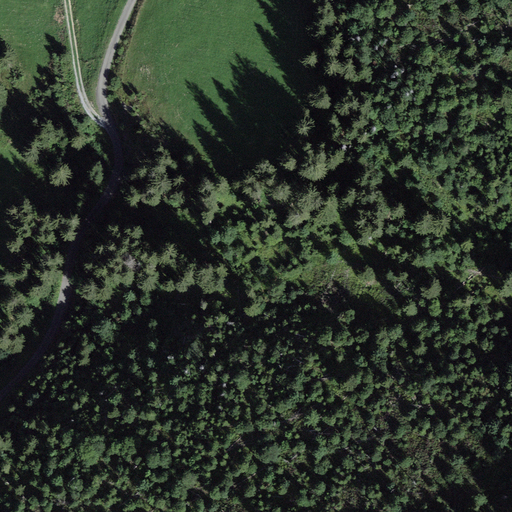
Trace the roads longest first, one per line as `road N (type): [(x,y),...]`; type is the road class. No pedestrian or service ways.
road 1 (residential): [(132,0),(101,89),(118,168),(73,250),(50,333),(0,396)]
road 2 (track): [(67,0),(83,96),(114,130)]
